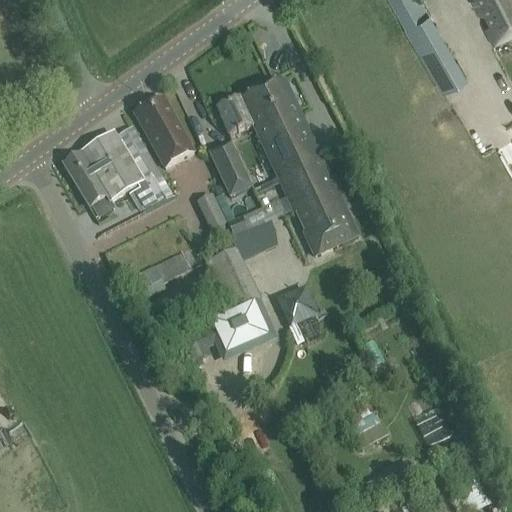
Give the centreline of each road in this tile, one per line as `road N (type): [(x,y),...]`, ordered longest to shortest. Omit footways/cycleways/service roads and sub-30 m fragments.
road 1 (unclassified): [(205,511),(29,155)]
road 2 (tertiary): [(96,109),(247,0)]
